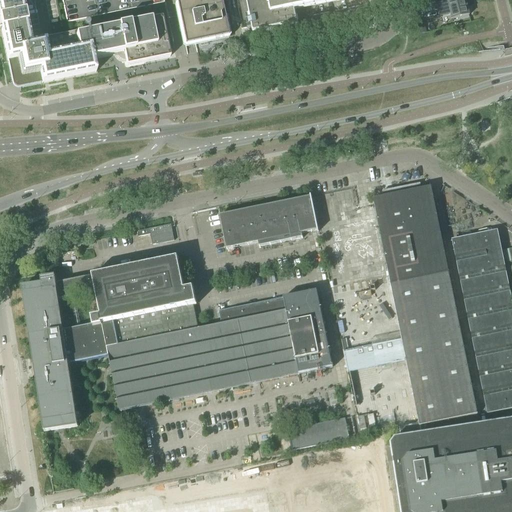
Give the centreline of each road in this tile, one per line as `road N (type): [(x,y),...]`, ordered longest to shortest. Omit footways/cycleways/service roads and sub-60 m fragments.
road 1 (unclassified): [(0,281),(8,258),(43,228),(406,156),(434,164),(511,217)]
road 2 (secondary): [(507,74),(455,76),(162,130)]
road 3 (secondary): [(193,152),(462,94),(507,74)]
road 4 (unclassified): [(412,0),(389,32),(369,42),(152,87)]
road 5 (unknown): [(420,157),(441,215),(481,403)]
road 6 (residential): [(375,511),(365,451),(239,471),(243,497)]
road 7 (unclassified): [(31,511),(0,320)]
road 8 (secondary): [(162,130),(0,146)]
road 9 (unclassified): [(152,87),(34,111),(0,100)]
road 10 (unknown): [(197,267),(203,297),(214,303),(321,281)]
road 11 (secondary): [(0,205),(141,162)]
